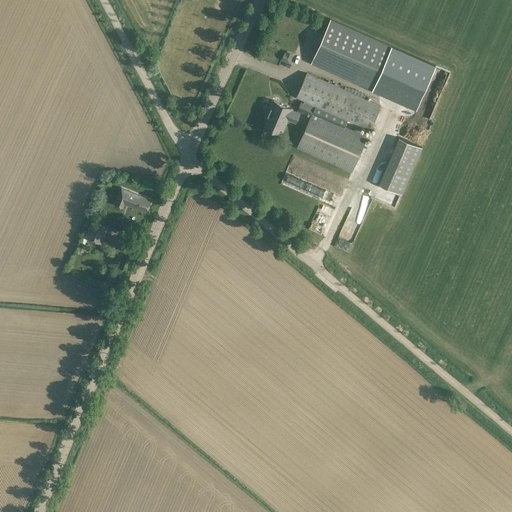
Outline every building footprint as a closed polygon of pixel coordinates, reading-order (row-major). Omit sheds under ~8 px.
[(410,54),(330,19),(311,63),(390,98),(410,54)] [(410,54),(390,98),(416,109),(436,65),(410,54)] [(297,147),(352,171),(367,137),(342,126),(345,118),(369,129),(379,105),(307,73),(296,97),(304,101),(303,103),(301,102),(297,110),(304,113),(304,114),(309,117),(310,116),(311,116),(297,147)] [(292,108),(274,100),(269,111),(271,112),(265,126),(281,133),(288,118),(296,122),(300,113),(291,110),(292,108)] [(422,148),(399,138),(379,184),(402,194),(422,148)] [(288,166),(281,183),(303,192),(306,192),(312,194),(318,193),(317,183),(318,181),(317,172),(312,173),(312,168),(308,176),(309,181),(298,176),(299,176),(294,174),(296,170),(288,166)] [(152,200),(121,187),(114,204),(122,208),(124,203),(146,212),(152,200)] [(319,205),(309,229),(322,235),(333,211),(319,205)] [(108,228),(91,221),(84,236),(101,244),(108,228)] [(86,244),(81,242),(78,250),(83,252),(86,244)]
